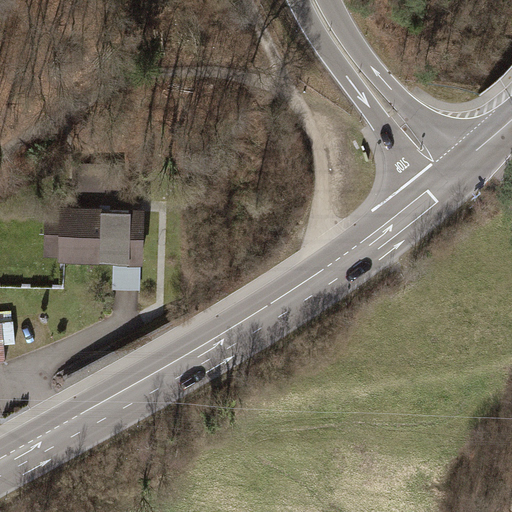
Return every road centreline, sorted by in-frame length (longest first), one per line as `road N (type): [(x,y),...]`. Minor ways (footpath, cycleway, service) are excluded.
road 1 (tertiary): [(0,461),(288,293),(429,190)]
road 2 (track): [(0,156),(136,77),(212,71),(293,89)]
road 3 (track): [(249,0),(322,160),(320,272)]
road 4 (motorway): [(299,0),(429,190)]
road 5 (secondary): [(463,160),(367,61),(330,0)]
